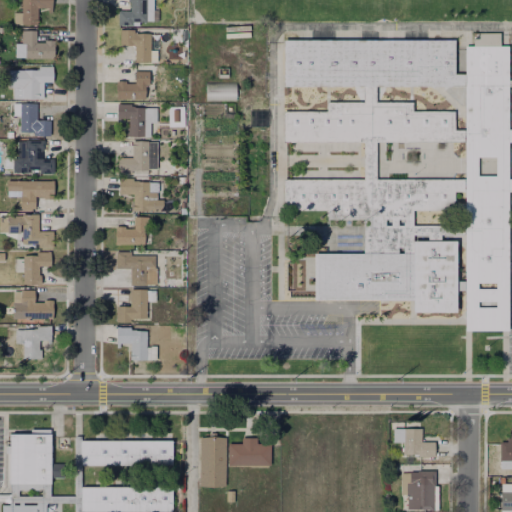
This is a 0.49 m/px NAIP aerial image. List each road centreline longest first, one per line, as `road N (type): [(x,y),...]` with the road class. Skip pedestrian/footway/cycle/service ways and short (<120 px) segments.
road 1 (tertiary): [(0,395),(511,395)]
road 2 (residential): [(84,396),(85,0)]
